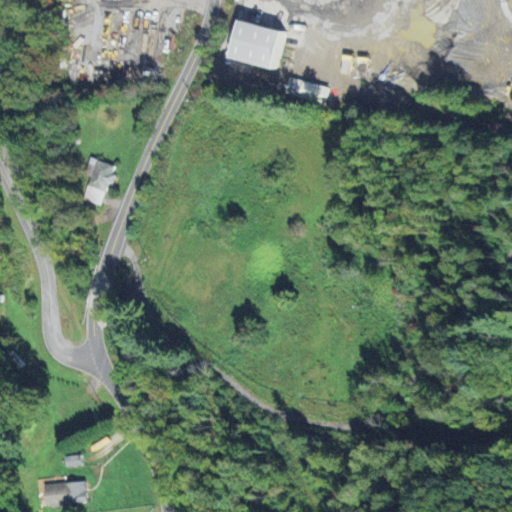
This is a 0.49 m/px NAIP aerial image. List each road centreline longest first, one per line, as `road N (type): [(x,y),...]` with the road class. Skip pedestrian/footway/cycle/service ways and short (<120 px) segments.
road 1 (residential): [(114,239),(177,351),(270,412),(329,426),(359,423),(390,403),(511,250)]
road 2 (residential): [(110,252),(212,0)]
road 3 (residential): [(88,358),(54,351),(42,256),(0,168)]
road 4 (residential): [(166,511),(136,420),(88,358)]
